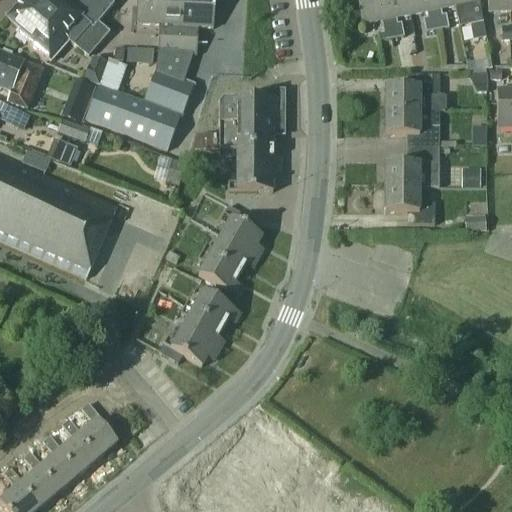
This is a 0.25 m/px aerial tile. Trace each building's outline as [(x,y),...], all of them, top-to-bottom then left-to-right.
[(47,63),(66,42),(87,60),(109,35),(97,25),(113,7),(113,0),(22,0),(15,8),(13,6),(4,17),(6,19),(6,21),(18,31),(14,34),(47,63)] [(156,74),(144,105),(178,119),(179,118),(182,119),(193,88),(183,85),(193,57),(196,57),(197,29),(212,29),(213,0),(136,0),(136,25),(158,26),(156,74)] [(388,42),(384,23),(379,0),(354,0),(360,28),(380,24),(382,35),(377,36),(379,44),(388,42)] [(397,26),(395,21),(407,18),(403,0),(379,0),(384,23),(388,42),(403,39),(401,26),(397,26)] [(435,33),(431,14),(428,0),(403,0),(407,18),(426,15),(427,21),(423,21),(426,34),(435,33)] [(441,18),(440,12),(455,9),(452,0),(428,0),(431,14),(435,33),(448,30),(446,17),(441,18)] [(485,40),(478,4),(477,0),(452,0),(455,9),(458,29),(469,27),(472,43),(485,40)] [(486,0),(486,17),(509,17),(508,0),(486,0)] [(1,51),(0,52),(0,91),(1,91),(9,94),(6,102),(24,110),(39,73),(20,65),(21,63),(9,57),(10,54),(1,51)] [(128,69),(154,71),(155,52),(130,51),(128,69)] [(114,64),(122,64),(123,52),(115,52),(114,64)] [(83,81),(96,86),(104,65),(91,60),(83,81)] [(127,69),(106,61),(83,120),(165,152),(178,119),(144,105),(117,94),(127,69)] [(501,83),(501,74),(489,74),(489,83),(501,83)] [(419,188),(439,189),(441,111),(447,111),(447,94),(441,94),(442,76),(417,75),(417,86),(382,85),(381,135),(408,135),(407,161),(381,160),(380,212),(417,213),(416,225),(435,225),(435,206),(418,205),(419,188)] [(496,131),(511,130),(511,91),(496,92),(496,131)] [(268,103),(268,102),(222,102),(218,106),(217,138),(196,138),(191,153),(217,154),(217,161),(235,161),(235,187),(227,187),(227,197),(231,197),(231,201),(252,201),(252,196),(271,196),(271,186),(279,186),(279,163),(271,163),(271,136),(279,136),(279,103),(268,103)] [(30,120),(5,108),(0,118),(0,124),(23,135),(30,120)] [(89,130),(61,121),(57,135),(84,144),(89,130)] [(59,165),(66,146),(52,141),(45,160),(59,165)] [(66,146),(59,165),(70,169),(78,151),(66,146)] [(0,241),(85,280),(115,210),(0,158),(0,241)] [(165,186),(178,189),(185,167),(171,163),(165,186)] [(464,189),(481,189),(481,170),(464,170),(464,189)] [(196,278),(201,281),(233,299),(239,289),(233,285),(243,267),(249,271),(260,251),(254,248),(259,238),(252,234),(257,226),(225,208),(217,223),(224,228),(211,251),(203,246),(194,262),(202,266),(196,278)] [(511,261),(470,248),(461,278),(511,295),(511,261)] [(179,259),(169,253),(166,260),(176,265),(179,259)] [(457,285),(448,315),(494,328),(488,349),(511,356),(511,312),(500,310),(497,321),(487,318),(493,296),(457,285)] [(0,305),(5,308),(12,291),(0,286),(0,305)] [(225,322),(232,326),(238,315),(200,293),(193,305),(186,301),(177,317),(185,321),(172,344),(164,340),(156,354),(176,365),(180,358),(199,369),(204,359),(211,363),(222,344),(215,340),(225,322)] [(107,368),(89,380),(129,435),(146,422),(107,368)] [(78,412),(68,421),(98,457),(119,439),(78,391),(68,400),(78,412)] [(45,417),(34,427),(76,476),(98,457),(68,421),(57,431),(45,417)] [(246,437),(230,453),(257,480),(265,471),(273,464),(246,437)] [(230,453),(214,469),(241,496),(247,490),(257,480),(230,453)] [(279,457),(273,464),(284,474),(290,468),(279,457)] [(13,464),(5,470),(15,483),(23,476),(13,464)] [(273,464),(265,471),(276,482),(284,474),(273,464)] [(23,476),(15,483),(39,511),(58,496),(34,467),(23,476)] [(5,470),(0,474),(0,479),(8,489),(15,483),(5,470)] [(8,489),(0,495),(0,500),(9,511),(37,511),(39,511),(15,483),(8,489)] [(247,490),(241,496),(251,506),(258,500),(247,490)] [(358,501),(352,510),(355,511),(371,511),(372,511),(358,501)]
